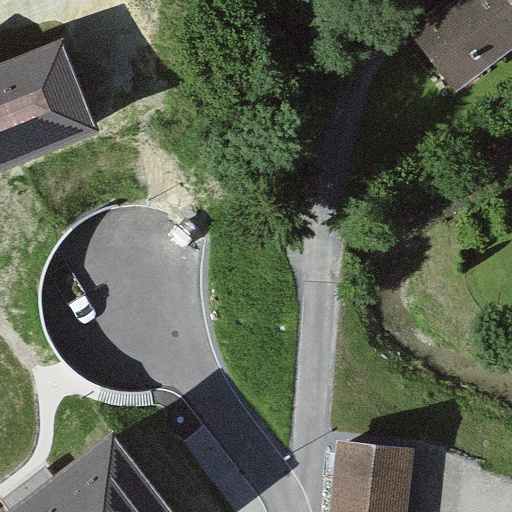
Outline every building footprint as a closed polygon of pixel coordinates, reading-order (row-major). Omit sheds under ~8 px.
[(455,93),(511,52),(511,0),(451,0),(410,30),(455,93)] [(0,173),(102,133),(64,44),(0,65),(0,173)] [(273,286),(246,291),(251,317),(278,311),(273,286)] [(18,511),(170,511),(116,437),(18,511)] [(413,511),(419,456),(340,448),(333,511),(413,511)]
